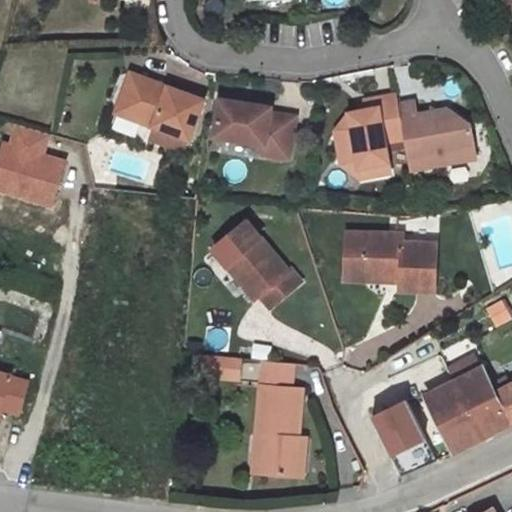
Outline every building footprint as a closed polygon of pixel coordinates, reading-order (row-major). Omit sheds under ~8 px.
[(165,92),(167,86),(131,72),(129,79),(165,92)] [(189,139),(204,100),(167,86),(165,92),(129,79),(110,128),(148,142),(149,138),(154,126),(187,138),(189,139)] [(338,139),(340,154),(359,167),(389,161),(385,142),(404,138),(398,104),(396,94),(365,100),(367,109),(369,120),(359,122),(358,119),(350,120),(338,139)] [(220,99),(215,136),(265,144),(263,154),(290,158),(296,116),(270,112),(271,107),(220,99)] [(404,138),(410,170),(476,157),(470,124),(453,113),(432,117),(431,111),(416,114),(414,101),(398,104),(404,138)] [(431,111),(432,117),(453,113),(446,108),(431,111)] [(349,113),(336,131),(338,139),(350,120),(358,119),(359,122),(369,120),(367,109),(349,113)] [(69,161),(46,154),(51,135),(18,125),(12,143),(7,142),(0,163),(0,188),(55,205),(69,161)] [(187,138),(154,126),(149,138),(183,150),(187,138)] [(342,164),(361,177),(390,172),(389,161),(359,167),(340,154),(342,164)] [(246,221),(213,249),(248,289),(252,285),(260,295),(271,307),(301,282),(290,268),(287,270),(246,221)] [(403,233),(347,232),(346,255),(367,256),(366,279),(390,280),(390,276),(400,276),(400,280),(400,289),(418,290),(418,286),(435,287),(437,243),(403,242),(403,233)] [(367,256),(346,255),(345,279),(366,279),(367,256)] [(252,285),(248,289),(256,299),(260,295),(252,285)] [(501,302),(488,310),(497,326),(510,318),(501,302)] [(470,338),(447,348),(453,361),(476,351),(470,338)] [(271,346),(253,344),(252,358),(263,360),(269,361),(271,346)] [(241,358),(203,354),(201,375),(239,379),(241,358)] [(261,472),(303,475),(306,437),(298,436),(302,389),(291,388),(293,363),(269,361),(263,360),(257,435),(264,435),(261,472)] [(454,381),(426,395),(455,452),(510,424),(490,385),(491,384),(482,367),(454,381)] [(27,381),(0,373),(0,407),(0,408),(18,413),(27,381)] [(507,376),(491,384),(490,385),(510,424),(511,422),(511,383),(511,384),(507,376)] [(427,441),(407,403),(391,411),(373,420),(392,458),(427,441)] [(264,435),(257,435),(254,472),(261,472),(264,435)] [(427,441),(392,458),(401,476),(437,461),(427,441)]
